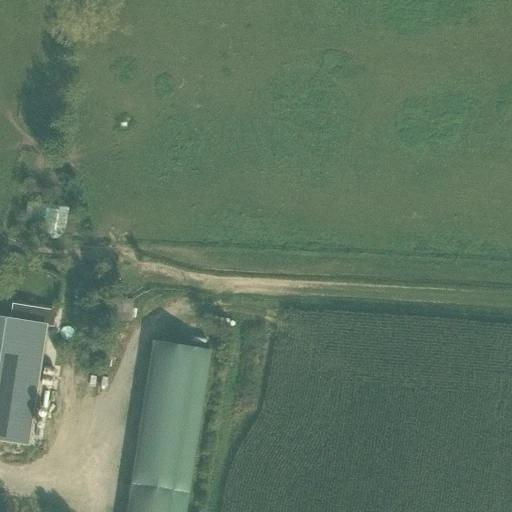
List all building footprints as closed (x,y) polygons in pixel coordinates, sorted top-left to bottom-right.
[(66,210),(33,205),(32,218),(45,220),(43,236),(61,239),(66,210)] [(129,302),(107,300),(106,319),(127,321),(129,302)] [(14,309),(12,321),(43,325),(43,326),(51,327),(52,315),(14,309)] [(12,321),(0,318),(0,440),(26,444),(43,326),(43,325),(12,321)] [(184,511),(209,351),(151,342),(125,511),(184,511)]
